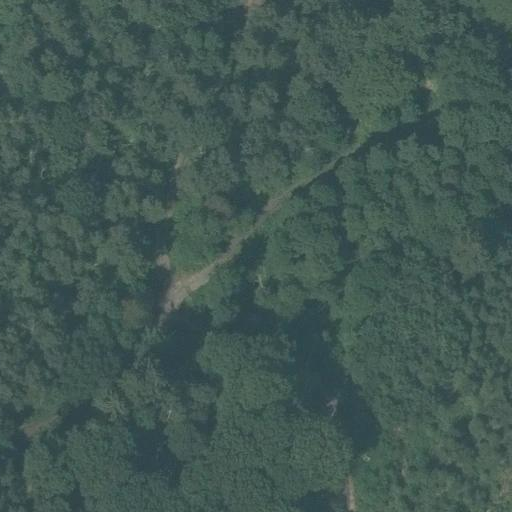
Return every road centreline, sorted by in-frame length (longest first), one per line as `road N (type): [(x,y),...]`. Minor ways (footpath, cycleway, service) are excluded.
road 1 (track): [(511,74),(288,200),(176,308),(162,237),(174,176),(249,6)]
road 2 (track): [(249,6),(107,95),(0,122)]
